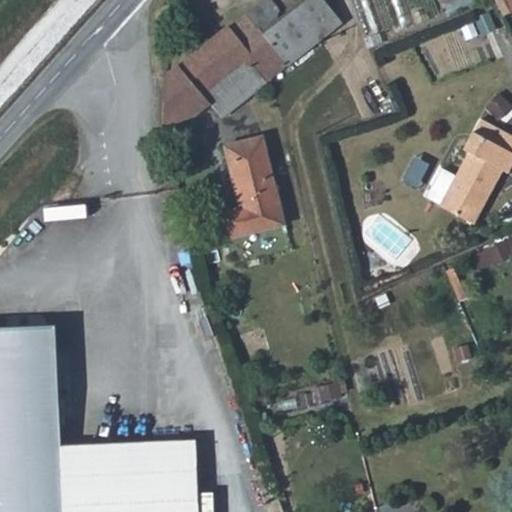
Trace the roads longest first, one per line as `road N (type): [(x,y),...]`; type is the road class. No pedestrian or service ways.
road 1 (unknown): [(241,511),(153,186),(154,0)]
road 2 (track): [(347,0),(353,35),(285,139),(344,377)]
road 3 (secondary): [(127,0),(0,148)]
